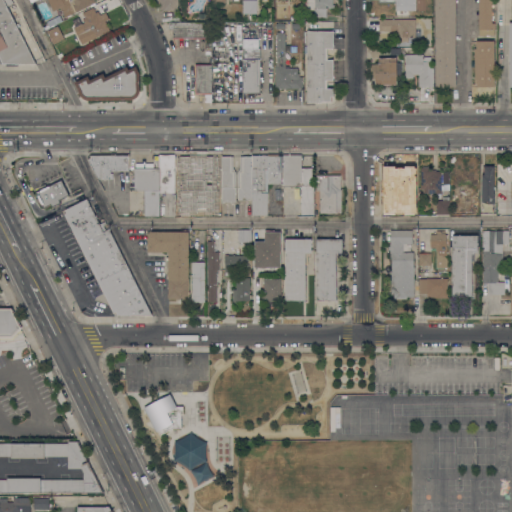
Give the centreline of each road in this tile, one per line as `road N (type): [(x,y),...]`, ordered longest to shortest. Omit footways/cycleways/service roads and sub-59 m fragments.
road 1 (residential): [(511,336),(61,336)]
road 2 (residential): [(363,336),(354,0)]
road 3 (primary): [(61,336),(149,511)]
road 4 (residential): [(167,131),(165,66),(133,0)]
road 5 (secondary): [(167,131),(292,130)]
